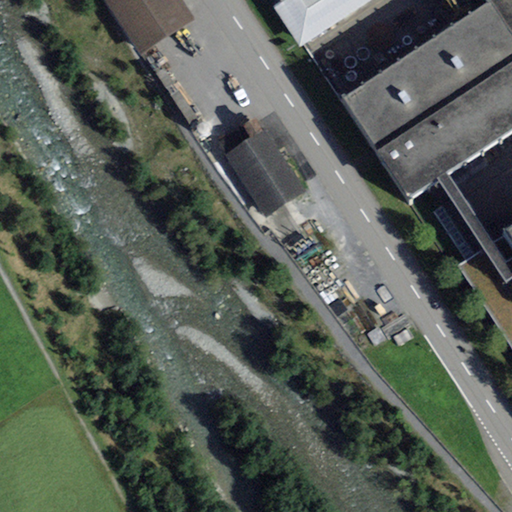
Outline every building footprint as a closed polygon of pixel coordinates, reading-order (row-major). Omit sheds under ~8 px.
[(107,0),(141,51),(186,22),(171,0),(107,0)] [(273,0),(301,42),(364,0),(273,0)] [(511,0),(485,0),(489,5),(341,103),(409,206),(441,185),(447,181),(476,161),(511,137),(511,0)] [(221,145),(266,214),(300,192),(255,123),(221,145)] [(484,173),(476,161),(447,181),(455,192),(484,173)] [(468,265),(476,260),(443,212),(435,217),(468,265)] [(511,235),(486,253),(476,260),(468,265),(462,269),(511,344),(511,235)]
